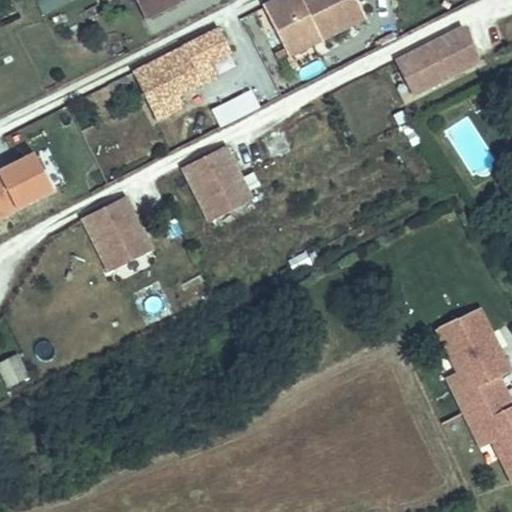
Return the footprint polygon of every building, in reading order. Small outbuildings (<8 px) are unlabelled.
[(13,7),(10,0),(0,0),(0,6),(2,12),(13,7)] [(36,0),(41,11),(67,0),(36,0)] [(180,0),(135,0),(145,18),(180,0)] [(320,40),(365,17),(356,0),(278,0),(264,7),(284,48),(309,35),(307,31),(314,27),(320,40)] [(414,95),(479,62),(462,29),(397,62),(414,95)] [(210,62),(230,52),(219,30),(183,48),(202,84),(217,76),(210,62)] [(288,56),(320,40),(316,32),(309,35),(284,48),(288,56)] [(200,81),(183,48),(165,57),(172,71),(167,73),(177,93),(200,81)] [(167,73),(172,71),(165,57),(133,73),(140,87),(167,73)] [(178,96),(167,73),(140,87),(151,109),(178,96)] [(130,83),(126,76),(108,85),(112,92),(130,83)] [(220,128),(260,108),(252,92),(213,112),(220,128)] [(156,120),(183,106),(178,96),(151,109),(156,120)] [(406,121),(401,111),(394,116),(399,126),(406,121)] [(416,130),(411,122),(402,127),(406,135),(416,130)] [(288,142),(282,129),(265,137),(271,149),(288,142)] [(251,198),(225,149),(184,170),(209,219),(251,198)] [(0,168),(0,215),(54,193),(37,153),(0,168)] [(150,249),(125,199),(84,220),(109,270),(150,249)] [(176,224),(172,215),(163,220),(166,228),(176,224)] [(509,372),(478,309),(438,329),(460,374),(468,392),(457,397),(465,412),(505,392),(497,378),(509,372)] [(27,378),(16,356),(0,364),(0,368),(9,387),(27,378)] [(468,392),(460,374),(448,379),(457,397),(468,392)] [(511,406),(511,407),(505,392),(465,412),(472,428),(483,422),(492,440),(511,479),(511,406)] [(492,440),(483,422),(472,428),(481,446),(492,440)]
